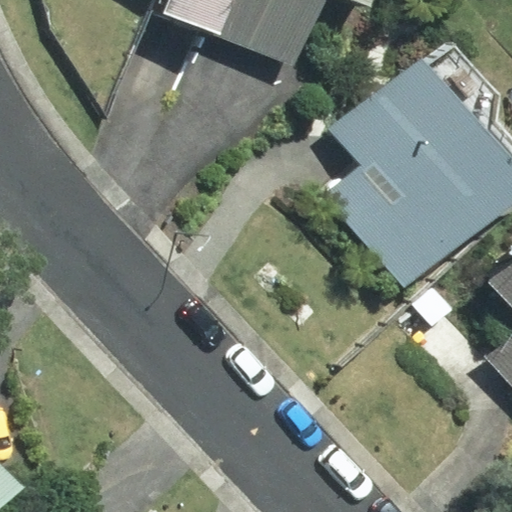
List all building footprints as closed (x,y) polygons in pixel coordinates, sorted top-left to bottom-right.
[(170,0),(165,12),(216,33),(231,0),(170,0)] [(231,0),(216,33),(296,68),(325,0),(231,0)] [(451,41),(346,128),(371,158),(447,251),(511,198),(511,142),(495,122),(496,95),(451,41)] [(447,251),(371,158),(327,195),(404,287),(447,251)] [(511,266),(494,283),(511,303),(511,336),(488,358),(511,384),(511,266)] [(0,511),(26,489),(0,460),(0,511)]
